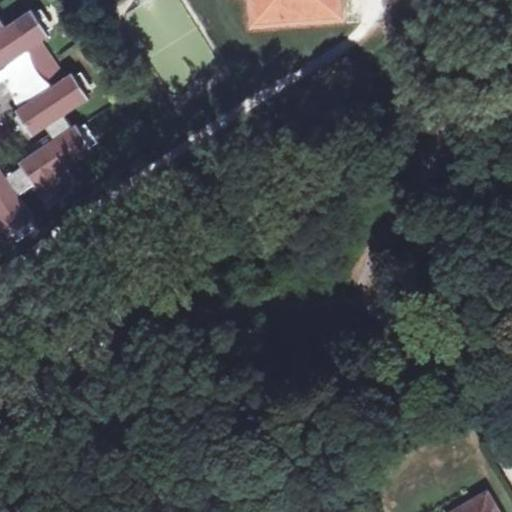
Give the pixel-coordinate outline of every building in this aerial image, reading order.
[(253,0),(255,22),(259,21),(259,24),(338,17),(338,14),(341,14),(339,0),(253,0)] [(0,65),(17,54),(15,50),(21,46),(34,65),(51,53),(41,38),(48,33),(30,6),(4,24),(0,17),(0,65)] [(17,54),(41,90),(42,89),(44,93),(50,89),(37,70),(34,65),(21,46),(15,50),(17,54)] [(51,53),(34,65),(37,70),(55,58),(51,53)] [(33,133),(46,124),(54,136),(72,123),(64,111),(89,95),(71,69),(65,73),(55,58),(37,70),(50,89),(44,93),(42,89),(41,90),(15,107),(18,111),(14,114),(26,132),(30,129),(33,133)] [(20,159),(22,163),(35,181),(50,204),(77,185),(74,181),(78,179),(69,165),(95,147),(76,120),(72,123),(54,136),(51,138),(53,141),(48,145),(45,141),(20,159)] [(20,192),(35,181),(22,163),(7,174),(0,163),(0,232),(6,228),(10,234),(36,217),(20,192)] [(495,511),(486,498),(461,511),(495,511)]
